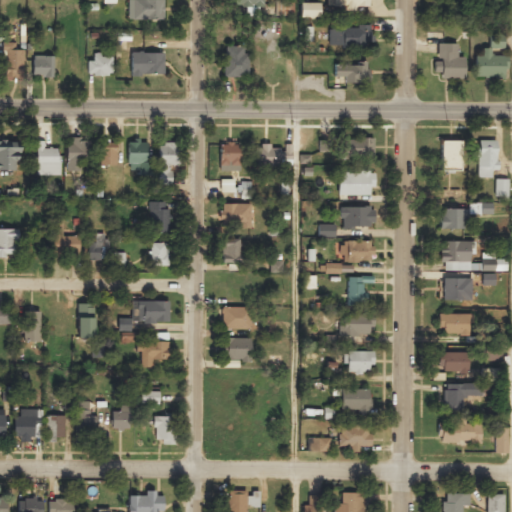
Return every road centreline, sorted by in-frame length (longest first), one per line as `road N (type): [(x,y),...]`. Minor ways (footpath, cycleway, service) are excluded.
road 1 (residential): [(511,470),(0,467)]
road 2 (residential): [(408,0),(405,511)]
road 3 (tertiary): [(511,110),(0,107)]
road 4 (residential): [(199,0),(197,511)]
road 5 (residential): [(197,283),(0,282)]
